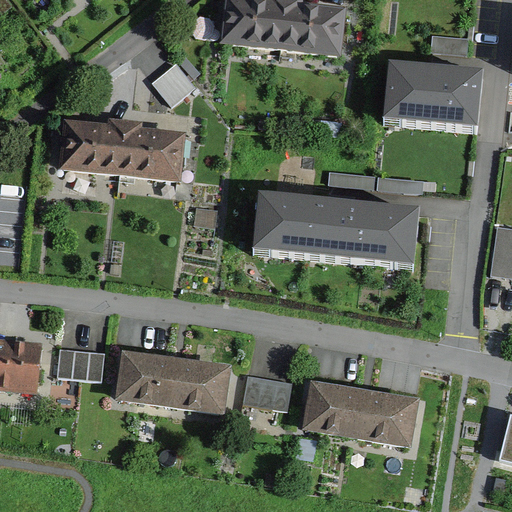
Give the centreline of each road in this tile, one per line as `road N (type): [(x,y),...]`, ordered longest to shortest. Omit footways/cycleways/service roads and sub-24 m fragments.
road 1 (residential): [(511,372),(115,299),(0,290)]
road 2 (residential): [(181,0),(0,132)]
